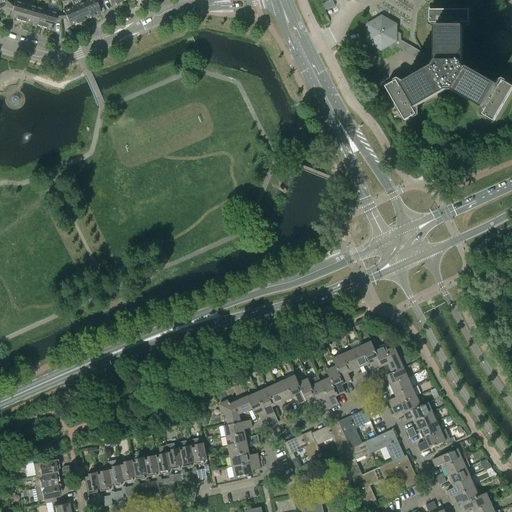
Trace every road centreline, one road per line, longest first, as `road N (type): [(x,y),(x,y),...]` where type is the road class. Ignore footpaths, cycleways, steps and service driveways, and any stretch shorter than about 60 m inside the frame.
road 1 (unclassified): [(276,0),(381,240)]
road 2 (residential): [(434,492),(422,461),(379,402),(368,399),(269,435),(277,473)]
road 3 (unclassified): [(408,227),(348,131),(288,0)]
road 4 (tertiary): [(396,270),(457,385),(511,460)]
road 5 (secondary): [(182,325),(234,319),(396,270)]
road 6 (secondary): [(381,240),(182,325)]
road 7 (residential): [(199,6),(62,57),(0,44)]
road 8 (secondary): [(0,405),(182,325)]
road 9 (tertiary): [(511,407),(425,258)]
